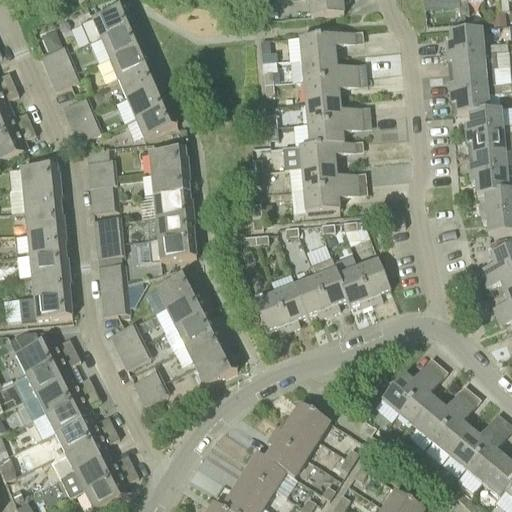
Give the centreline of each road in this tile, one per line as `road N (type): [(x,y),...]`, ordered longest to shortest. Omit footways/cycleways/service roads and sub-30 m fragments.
road 1 (residential): [(170,488),(99,378),(84,329),(73,190),(0,18)]
road 2 (residential): [(437,323),(418,215),(411,32),(394,19),(388,0)]
road 3 (residential): [(170,488),(217,421),(258,388),(437,323)]
